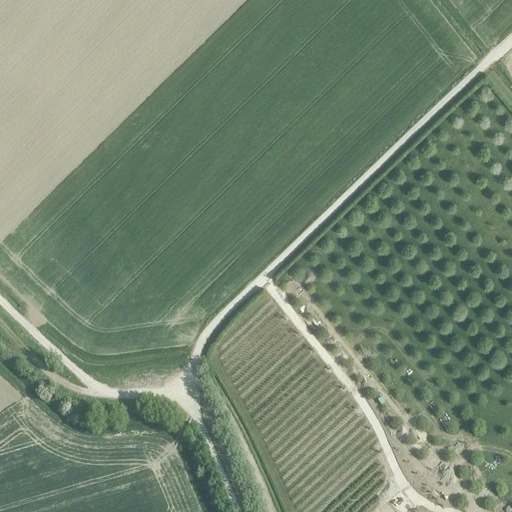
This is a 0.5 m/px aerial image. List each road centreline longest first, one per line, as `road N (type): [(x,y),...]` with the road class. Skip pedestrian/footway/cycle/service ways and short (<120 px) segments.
road 1 (unclassified): [(511,38),(215,321),(194,361),(191,396)]
road 2 (unclassified): [(191,396),(97,390),(0,301)]
road 3 (unclassified): [(191,396),(237,511)]
road 4 (track): [(108,393),(68,386),(0,342)]
